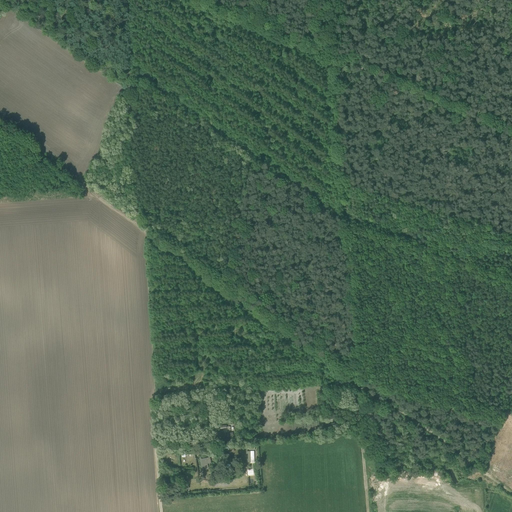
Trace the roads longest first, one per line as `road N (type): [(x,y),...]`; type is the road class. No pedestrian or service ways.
road 1 (track): [(199,0),(511,137)]
road 2 (track): [(335,60),(356,383)]
road 3 (track): [(356,383),(139,226)]
road 4 (track): [(139,226),(122,0)]
road 5 (track): [(511,490),(356,383)]
road 6 (track): [(0,124),(139,226)]
road 7 (track): [(356,383),(367,511)]
